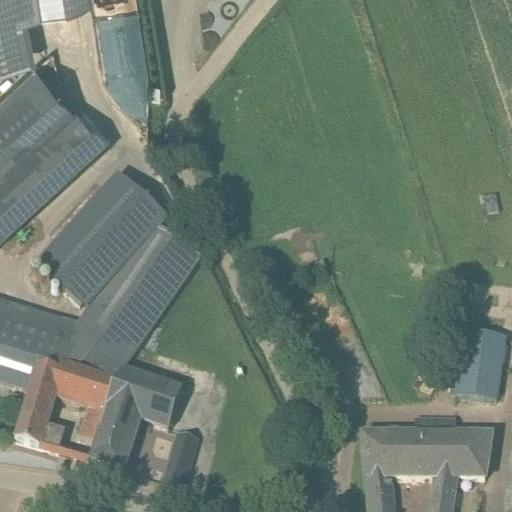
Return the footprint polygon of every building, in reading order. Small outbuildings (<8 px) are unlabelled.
[(93,11),(90,0),(0,0),(0,73),(38,65),(29,25),(93,11)] [(0,250),(107,152),(33,72),(0,102),(0,250)] [(160,88),(150,88),(150,102),(160,102),(160,88)] [(34,268),(86,314),(156,238),(168,224),(116,179),(34,268)] [(197,265),(156,238),(86,314),(75,328),(0,306),(0,386),(30,395),(36,376),(62,383),(66,371),(114,385),(116,386),(117,383),(119,384),(124,375),(197,265)] [(497,404),(506,341),(464,335),(455,398),(497,404)] [(62,383),(56,404),(87,412),(104,417),(114,385),(66,371),(62,383)] [(104,417),(95,444),(89,466),(125,477),(139,426),(168,435),(182,394),(124,375),(119,384),(117,383),(116,386),(114,385),(104,417)] [(62,383),(36,376),(30,395),(15,445),(58,457),(65,435),(48,430),(56,404),(62,383)] [(87,412),(79,439),(95,444),(104,417),(87,412)] [(432,485),(427,511),(450,511),(454,485),(486,485),(493,437),(455,437),(456,420),(415,420),(415,435),(362,440),(367,511),(394,511),(393,483),(432,485)] [(163,488),(182,494),(197,445),(178,439),(163,488)]
